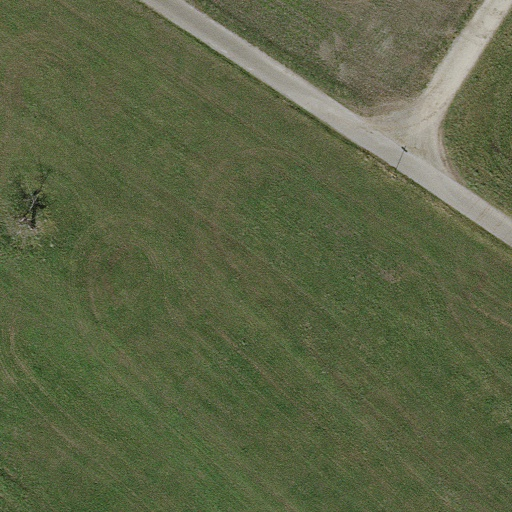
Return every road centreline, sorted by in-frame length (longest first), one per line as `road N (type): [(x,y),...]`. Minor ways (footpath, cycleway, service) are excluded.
road 1 (unclassified): [(511,233),(162,0)]
road 2 (track): [(503,0),(400,157)]
